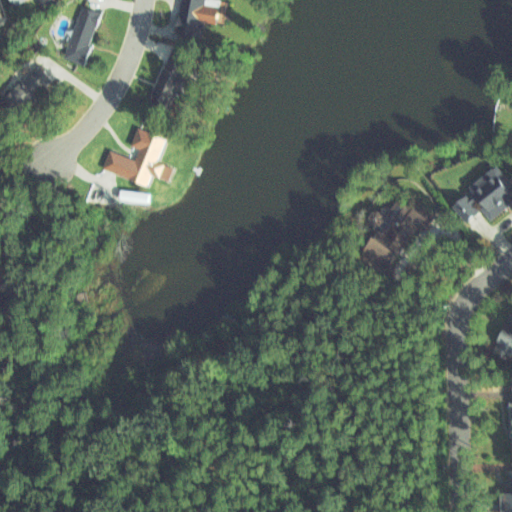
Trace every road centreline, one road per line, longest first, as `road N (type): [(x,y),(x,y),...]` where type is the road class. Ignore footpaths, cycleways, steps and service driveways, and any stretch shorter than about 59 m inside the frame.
road 1 (residential): [(511,263),(468,300),(460,317),(460,511)]
road 2 (residential): [(141,0),(117,78),(85,124),(43,162)]
